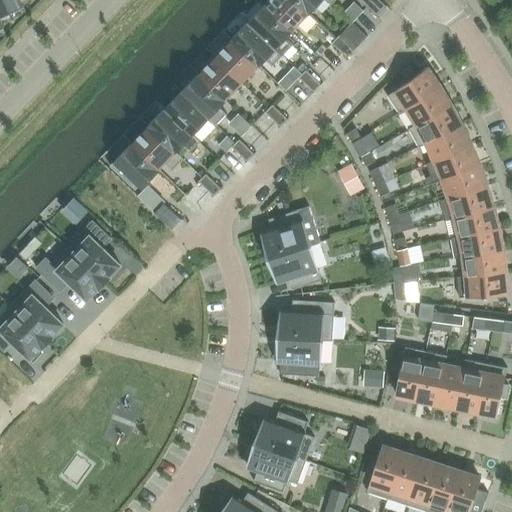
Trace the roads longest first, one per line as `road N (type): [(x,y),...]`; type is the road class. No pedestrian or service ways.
road 1 (residential): [(216,227),(426,0)]
road 2 (residential): [(166,511),(199,463),(237,356),(240,298),(216,227)]
road 3 (residential): [(0,427),(187,241),(216,227)]
road 4 (residential): [(0,122),(118,0)]
road 5 (residential): [(441,0),(511,108)]
